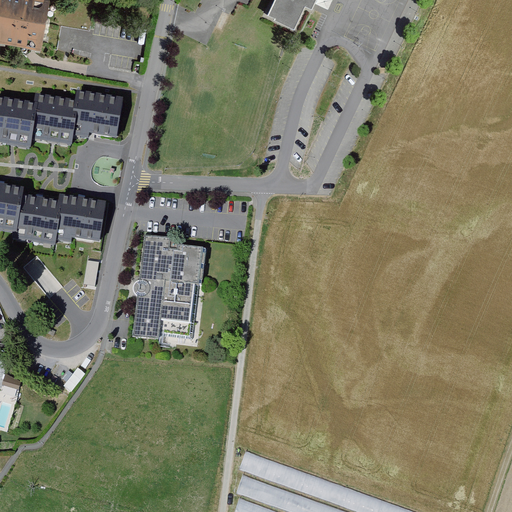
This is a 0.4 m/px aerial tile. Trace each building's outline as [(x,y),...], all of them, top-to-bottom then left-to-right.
[(0,0),(0,44),(39,50),(45,0),(0,0)] [(269,0),(261,17),(291,31),(303,6),(310,9),(314,0),(269,0)] [(35,108),(0,101),(0,149),(30,154),(33,144),(72,151),(76,130),(118,137),(124,101),(77,94),(76,105),(36,99),(35,108)] [(25,193),(0,188),(0,236),(14,239),(13,245),(55,252),(55,246),(98,254),(106,208),(60,201),(59,206),(24,199),(25,193)] [(166,240),(142,237),(129,339),(155,342),(155,336),(191,340),(202,251),(175,247),(174,253),(165,251),(166,240)] [(84,286),(96,287),(97,262),(86,261),(84,286)] [(65,386),(73,392),(86,374),(78,368),(65,386)] [(5,376),(3,385),(20,390),(23,381),(5,376)] [(362,494),(246,452),(240,468),(356,509),(362,494)] [(240,498),(235,511),(343,511),(241,480),(236,496),(240,498)]
